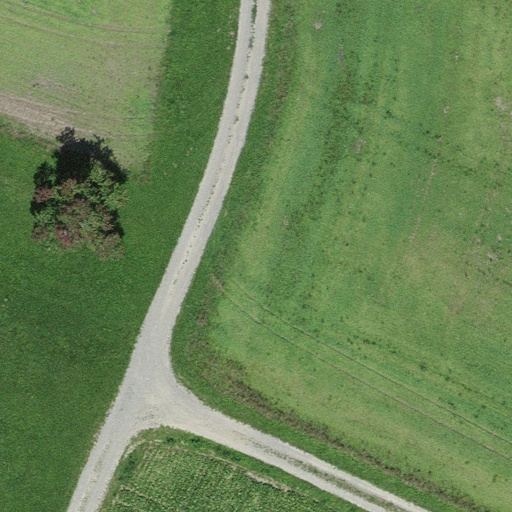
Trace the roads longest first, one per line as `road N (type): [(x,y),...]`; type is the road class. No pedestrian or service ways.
road 1 (track): [(90,511),(145,387),(257,51),(255,0)]
road 2 (track): [(145,387),(405,511)]
